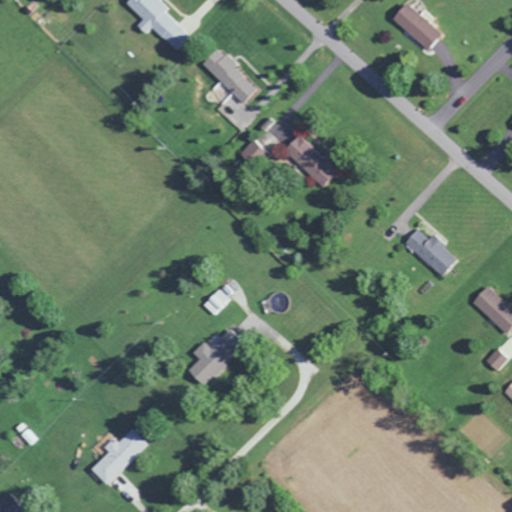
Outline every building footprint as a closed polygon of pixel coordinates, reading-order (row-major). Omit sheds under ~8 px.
[(177,50),(190,34),(164,11),(167,7),(157,0),(127,0),(125,3),(144,19),(137,27),(146,34),(151,27),(177,50)] [(442,30),(404,3),(391,21),(430,48),(442,30)] [(202,63),(243,102),(258,87),(217,48),(202,63)] [(337,173),(300,134),(284,149),(321,188),(337,173)] [(458,258),(433,235),(429,239),(417,229),(405,242),(442,275),(458,258)] [(472,302),(506,333),(511,327),(511,308),(486,285),(472,302)] [(204,305),(215,315),(231,299),(219,289),(204,305)] [(193,352),(199,359),(188,371),(203,387),(240,351),(224,334),(210,347),(205,341),(193,352)] [(497,371),(509,358),(498,348),(486,360),(497,371)] [(103,447),(108,452),(90,469),(106,485),(148,445),(132,429),(117,442),(113,438),(103,447)] [(20,511),(6,495),(0,500),(0,511),(20,511)]
